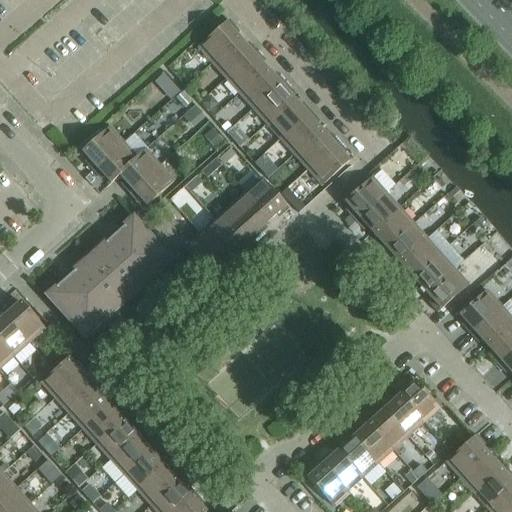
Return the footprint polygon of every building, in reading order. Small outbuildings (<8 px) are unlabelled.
[(198,50),(212,66),(240,41),(231,32),(235,29),(229,22),(198,50)] [(240,41),(212,66),(226,81),(257,53),(251,47),(248,50),(240,41)] [(257,53),(226,81),(239,96),(267,71),(258,62),(262,59),(257,53)] [(267,71),(239,96),(253,111),(284,83),(279,77),(275,81),(267,71)] [(156,80),(154,81),(162,90),(171,82),(163,73),(156,80)] [(284,83),(253,111),(266,127),(294,102),(286,93),(289,89),(284,83)] [(182,93),(175,99),(184,110),(191,104),(182,93)] [(210,96),(202,104),(209,112),(215,107),(214,100),(210,96)] [(294,102),(266,127),(280,142),(311,114),(306,108),(302,111),(294,102)] [(311,114),(280,142),(294,157),(321,132),(313,123),(316,120),(311,114)] [(227,123),(221,128),(227,135),(232,130),(227,123)] [(87,167),(93,173),(124,145),(109,129),(82,154),(91,164),(87,167)] [(212,131),(204,138),(216,151),(224,143),(212,131)] [(321,132),(294,157),(307,172),(338,144),(333,138),(329,141),(321,132)] [(242,134),(233,142),(236,145),(240,150),(249,142),(242,134)] [(338,144),(307,172),(321,188),(349,163),(340,153),(344,150),(338,144)] [(124,145),(93,173),(98,179),(101,176),(110,186),(119,178),(118,177),(137,160),(136,159),(124,145)] [(118,177),(119,178),(127,186),(123,189),(129,195),(160,167),(145,151),(136,159),(137,160),(118,177)] [(160,167),(129,195),(134,201),(137,198),(146,208),(174,183),(160,167)] [(372,179),(344,204),(353,214),(350,217),(355,223),(386,195),(395,187),(381,171),(372,179)] [(261,180),(245,194),(270,222),(279,213),(282,217),(289,211),(261,180)] [(245,194),(230,208),(258,239),(264,234),(260,230),(270,222),(245,194)] [(386,195),(355,223),(360,229),(364,226),(372,235),(400,210),(386,195)] [(230,208),(215,222),(239,249),(249,241),(252,244),(258,239),(230,208)] [(400,210),(372,235),(380,244),(377,247),(382,253),(413,226),(400,210)] [(215,222),(199,235),(227,266),(233,261),(230,257),(239,249),(215,222)] [(61,294),(52,303),(79,333),(89,325),(94,330),(106,319),(105,318),(101,314),(143,275),(148,280),(148,281),(161,270),(156,265),(165,256),(138,226),(128,234),(124,230),(124,229),(124,228),(107,243),(104,240),(70,271),(72,274),(56,289),(57,290),(61,294)] [(413,226),(382,253),(388,259),(391,256),(399,265),(427,241),(413,226)] [(427,241),(399,265),(408,275),(404,278),(409,284),(449,248),(436,233),(427,241)] [(227,266),(199,235),(183,249),(208,277),(218,268),(221,272),(227,266)] [(449,248),(409,284),(415,290),(418,287),(427,296),(454,271),(463,263),(449,248)] [(454,271),(427,296),(435,305),(431,308),(437,315),(468,287),(454,271)] [(464,330),(470,336),(501,308),(486,292),(474,303),(462,314),(459,317),(468,327),(464,330)] [(469,298),(457,308),(462,314),(474,303),(469,298)] [(7,309),(1,314),(29,345),(45,331),(20,304),(10,313),(7,309)] [(511,320),(501,308),(470,336),(475,342),(478,339),(487,348),(511,325),(511,320)] [(152,312),(136,326),(150,342),(166,327),(152,312)] [(0,343),(14,359),(29,345),(1,314),(0,315),(0,343)] [(511,325),(487,348),(495,357),(491,360),(497,366),(511,352),(511,325)] [(0,371),(14,359),(0,343),(0,371)] [(511,352),(497,366),(502,372),(506,369),(511,376),(511,352)] [(41,385),(55,401),(86,373),(81,367),(77,370),(68,360),(41,385)] [(86,373),(55,401),(68,416),(96,392),(88,382),(91,379),(86,373)] [(408,389),(399,397),(423,425),(430,432),(445,419),(439,411),(411,380),(405,385),(408,389)] [(10,386),(3,392),(11,401),(18,395),(10,386)] [(96,392),(68,416),(82,431),(113,404),(108,398),(104,401),(96,392)] [(386,402),(380,407),(408,439),(423,425),(399,397),(390,406),(386,402)] [(113,404),(82,431),(96,447),(123,422),(115,413),(119,410),(113,404)] [(378,416),(368,425),(393,452),(408,439),(380,407),(374,413),(378,416)] [(4,414),(0,417),(0,429),(10,441),(20,432),(4,414)] [(123,422),(96,447),(110,462),(141,434),(135,428),(132,432),(123,422)] [(356,429),(350,435),(378,466),(393,452),(368,425),(359,433),(356,429)] [(141,434),(110,462),(123,478),(151,453),(143,444),(146,440),(141,434)] [(347,444),(338,452),(363,480),(378,466),(350,435),(344,440),(347,444)] [(452,436),(441,445),(448,453),(458,444),(452,436)] [(445,464),(460,480),(487,456),(479,446),(482,443),(476,436),(445,464)] [(34,449),(27,455),(34,463),(41,457),(34,449)] [(325,457),(320,462),(347,493),(363,480),(338,452),(329,460),(325,457)] [(151,453),(123,478),(137,493),(168,465),(163,459),(159,462),(151,453)] [(487,456),(460,480),(473,495),(504,468),(499,462),(495,465),(487,456)] [(347,493),(320,462),(314,467),(317,471),(307,480),(332,507),(347,493)] [(168,465),(137,493),(151,508),(178,483),(170,474),(173,471),(168,465)] [(421,467),(413,474),(419,481),(427,474),(421,467)] [(75,468),(66,476),(79,490),(88,482),(75,468)] [(504,468),(473,495),(487,511),(511,488),(511,483),(506,477),(510,474),(504,468)] [(411,473),(405,478),(413,486),(419,481),(413,474),(411,473)] [(3,475),(0,477),(0,504),(16,490),(3,475)] [(178,483),(151,508),(154,511),(176,511),(195,495),(190,489),(186,492),(178,483)] [(393,485),(385,493),(392,501),(401,494),(393,485)] [(89,486),(81,493),(92,505),(100,499),(89,486)] [(511,511),(511,488),(487,511),(511,511)] [(16,490),(0,504),(0,511),(23,511),(30,506),(16,490)] [(195,495),(176,511),(203,511),(197,504),(201,501),(195,495)] [(78,497),(71,504),(77,511),(81,511),(87,507),(78,497)]
